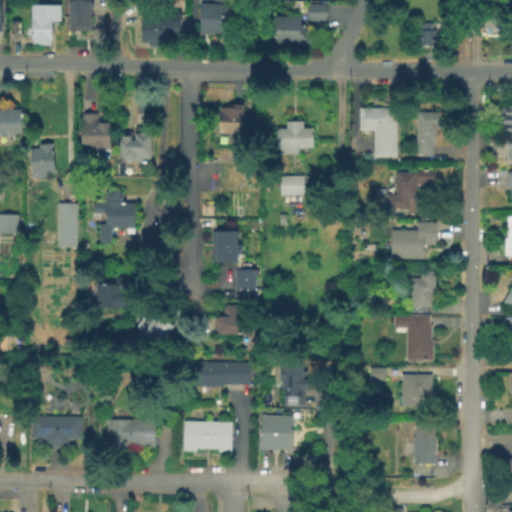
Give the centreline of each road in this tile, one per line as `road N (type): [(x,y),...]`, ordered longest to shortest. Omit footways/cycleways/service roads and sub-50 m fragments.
road 1 (residential): [(472,71),(470,511)]
road 2 (residential): [(0,65),(335,68)]
road 3 (residential): [(308,485),(0,480)]
road 4 (residential): [(335,68),(511,71)]
road 5 (residential): [(470,489),(399,497),(308,485)]
